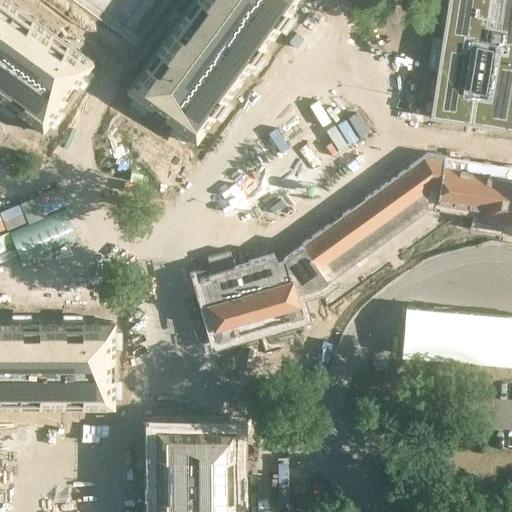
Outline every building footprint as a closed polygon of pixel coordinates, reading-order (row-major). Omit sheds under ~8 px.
[(0,0),(0,99),(45,132),(95,62),(69,43),(64,49),(51,40),(55,33),(34,18),(30,24),(0,1),(0,0)] [(148,66),(129,93),(198,143),(302,0),(199,0),(203,3),(179,35),(173,31),(158,52),(165,57),(155,71),(148,66)] [(511,0),(441,0),(424,113),(508,127),(511,99),(511,0)] [(211,279),(201,282),(219,343),(320,313),(313,289),(320,287),(438,202),(482,209),(480,218),(483,219),(487,225),(496,226),(500,222),(511,223),(511,167),(445,157),(444,158),(429,155),(286,257),(286,258),(286,259),(285,259),(285,260),(286,260),(286,262),(276,265),(274,257),(236,269),(231,253),(209,260),(214,275),(210,277),(211,279)] [(116,321),(0,321),(0,400),(40,400),(40,407),(67,407),(67,400),(83,400),(83,407),(116,407),(116,321)] [(239,511),(240,428),(154,428),(154,461),(161,461),(161,478),(153,478),(153,504),(161,504),(160,511),(239,511)] [(64,429),(19,429),(19,448),(64,448),(64,429)] [(19,511),(19,448),(0,447),(0,511),(19,511)]
